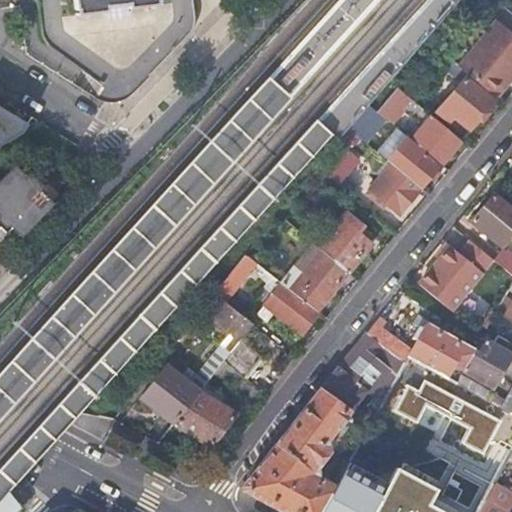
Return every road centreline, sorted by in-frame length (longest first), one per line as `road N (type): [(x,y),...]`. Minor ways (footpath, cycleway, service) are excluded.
road 1 (residential): [(206,511),(236,453),(511,120)]
road 2 (residential): [(287,0),(135,158)]
road 3 (residential): [(135,158),(0,299)]
road 4 (residential): [(135,158),(0,65)]
